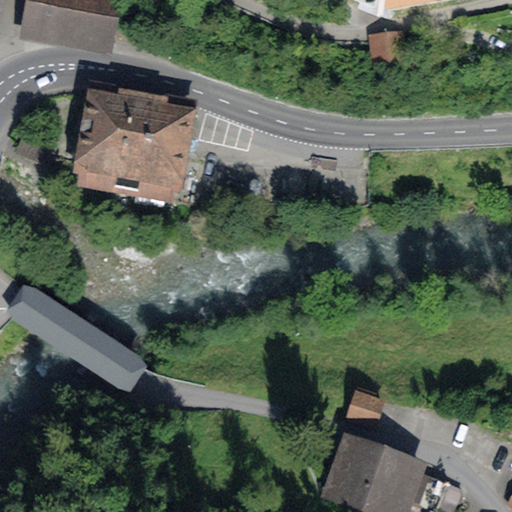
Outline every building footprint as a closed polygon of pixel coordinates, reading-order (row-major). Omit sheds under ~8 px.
[(33,0),(28,30),(108,44),(116,0),(33,0)] [(386,0),(387,8),(433,2),(433,0),(386,0)] [(407,63),(404,37),(375,40),(378,66),(407,63)] [(86,188),(169,203),(185,112),(99,97),(86,169),(89,169),(86,188)] [(15,154),(52,168),(57,156),(21,142),(15,154)] [(377,431),(386,403),(375,399),(377,394),(356,387),(345,421),(377,431)] [(355,511),(411,511),(414,506),(431,511),(451,511),(459,492),(448,488),(450,484),(425,475),(429,465),(343,434),(319,499),(355,511)]
